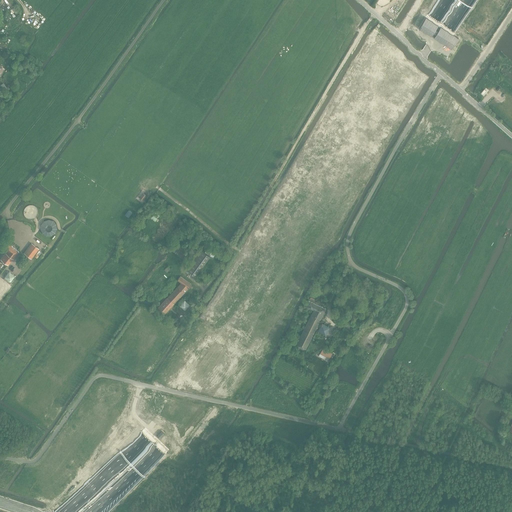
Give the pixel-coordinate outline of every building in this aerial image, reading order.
[(426,18),(419,29),(452,49),(458,38),(426,18)] [(163,212),(158,208),(151,217),(156,221),(163,212)] [(41,225),(41,229),(43,233),(47,236),(51,236),(55,233),(57,228),(56,224),(53,221),(48,219),(44,221),(41,225)] [(7,250),(1,259),(8,265),(19,252),(6,242),(3,246),(7,250)] [(176,242),(171,249),(172,250),(184,260),(188,256),(185,254),(187,251),(176,242)] [(24,253),(31,258),(38,249),(32,244),(24,253)] [(201,249),(186,270),(196,277),(210,256),(201,249)] [(13,283),(17,276),(9,271),(5,277),(13,283)] [(174,304),(175,303),(184,293),(191,284),(180,276),(178,280),(182,283),(168,298),(174,304)] [(158,308),(165,314),(174,304),(168,298),(158,308)] [(185,310),(191,304),(185,299),(180,305),(185,310)] [(323,315),(326,309),(309,300),(306,306),(314,310),(312,314),(296,344),(306,349),(322,317),(323,317),(324,315),(323,315)] [(140,314),(124,339),(134,346),(150,321),(140,314)] [(318,331),(327,336),(331,327),(322,323),(318,331)] [(325,359),(327,361),(332,354),(323,349),(321,353),(327,356),(325,359)] [(106,401),(112,392),(100,383),(93,392),(106,401)] [(88,400),(81,409),(93,418),(100,409),(88,400)]
